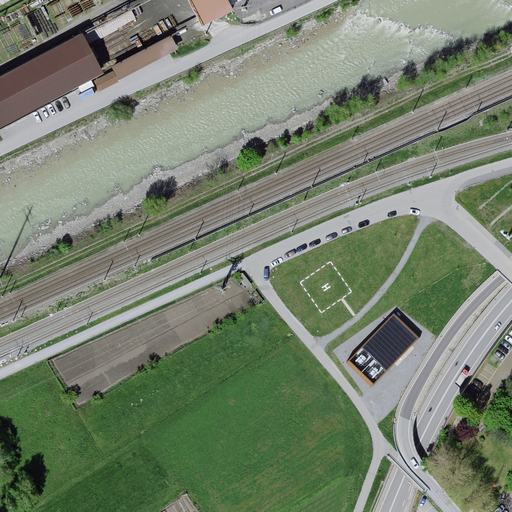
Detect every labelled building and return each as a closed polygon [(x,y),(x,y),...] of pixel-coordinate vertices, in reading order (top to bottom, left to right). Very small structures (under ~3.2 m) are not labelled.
[(188,0),(202,28),(229,14),(221,0),(188,0)] [(170,34),(112,65),(119,79),(177,48),(170,34)] [(74,39),(0,75),(0,122),(93,77),(74,39)] [(111,71),(94,80),(100,91),(117,81),(111,71)] [(419,337),(394,312),(348,359),(374,384),(419,337)]
